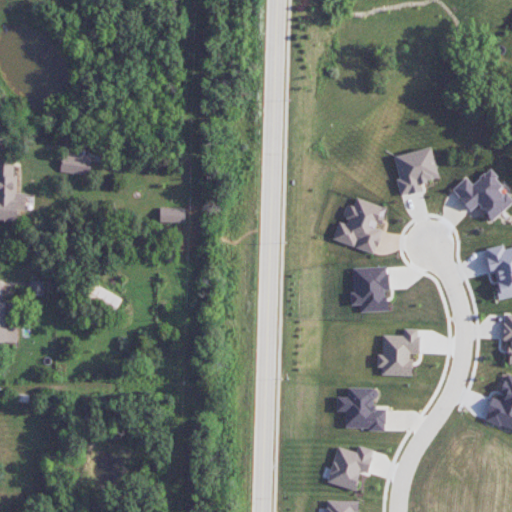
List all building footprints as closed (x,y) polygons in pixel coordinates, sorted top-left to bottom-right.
[(393,156),(398,178),(396,179),(400,196),(423,191),(421,182),(438,178),(431,147),(393,156)] [(91,159),(63,154),(60,171),(88,176),(91,159)] [(0,220),(17,221),(17,210),(25,210),(26,193),(16,193),(17,175),(14,175),(14,160),(0,159),(0,220)] [(493,221),(511,202),(511,195),(487,170),(472,184),(465,177),(451,190),(471,211),(477,205),(493,221)] [(375,253),(382,227),(381,227),(386,207),(353,198),(345,224),(338,221),(332,240),(375,253)] [(185,208),(160,207),(159,222),(185,223),(185,208)] [(485,248),(490,275),(494,274),(499,299),(511,296),(511,247),(503,249),(502,245),(485,248)] [(351,305),(360,305),(360,312),(387,311),(386,291),(389,291),(388,266),(352,268),(353,293),(350,293),(351,305)] [(44,296),(44,281),(29,280),(28,295),(44,296)] [(85,301),(114,314),(121,298),(93,284),(85,301)] [(0,342),(16,343),(17,328),(4,327),(5,302),(0,301),(0,342)] [(508,364),(511,364),(511,314),(504,314),(503,340),(509,340),(508,364)] [(382,335),(382,354),(377,354),(377,367),(381,367),(381,375),(411,376),(411,354),(418,354),(419,329),(403,328),(403,335),(382,335)] [(511,376),(506,375),(499,399),(491,397),(484,422),(511,429),(511,376)] [(345,429),(385,429),(385,405),(375,405),(376,388),(347,387),(347,397),(337,397),(336,411),(345,411),(345,429)] [(367,473),(373,449),(358,445),(356,452),(337,447),(327,483),(355,490),(360,471),(367,473)] [(357,511),(357,501),(326,500),(325,511),(357,511)]
